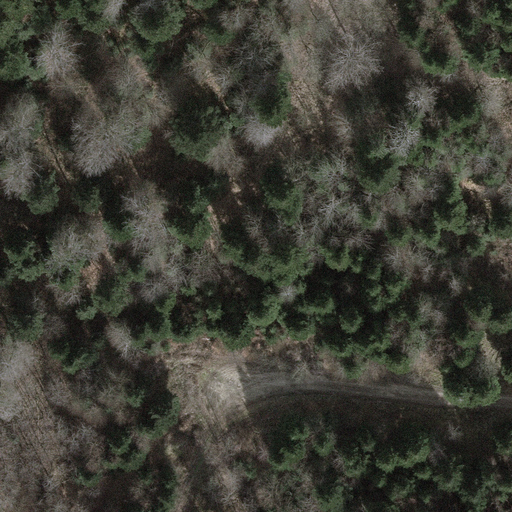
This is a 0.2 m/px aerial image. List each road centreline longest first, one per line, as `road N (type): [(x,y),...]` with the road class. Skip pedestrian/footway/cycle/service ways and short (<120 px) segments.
road 1 (track): [(511,415),(326,386),(227,383)]
road 2 (track): [(173,511),(227,383)]
